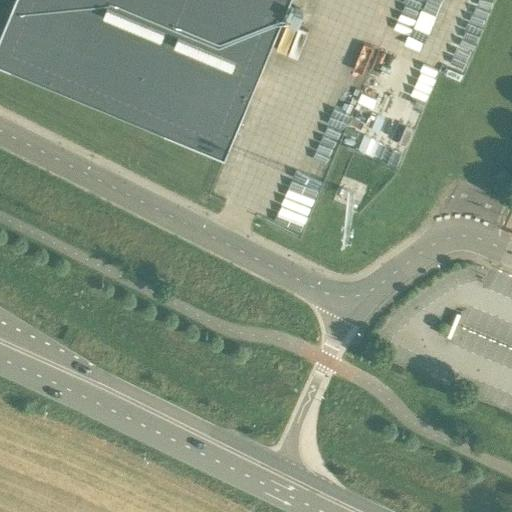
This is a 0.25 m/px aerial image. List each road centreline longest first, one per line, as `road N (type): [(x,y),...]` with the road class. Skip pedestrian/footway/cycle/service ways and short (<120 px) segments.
road 1 (unclassified): [(0,129),(351,304)]
road 2 (primary): [(0,359),(323,511)]
road 3 (primary): [(278,464),(0,325)]
road 4 (unclassified): [(278,464),(351,304)]
road 5 (unclassified): [(351,304),(438,242),(479,192)]
